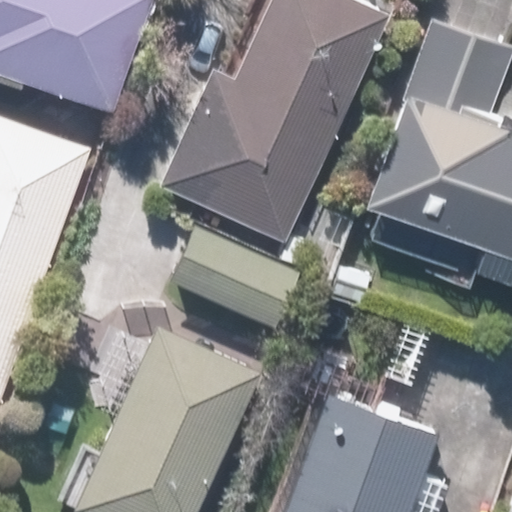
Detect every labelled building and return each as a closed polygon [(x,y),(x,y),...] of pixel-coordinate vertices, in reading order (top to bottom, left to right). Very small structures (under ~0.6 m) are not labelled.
[(0,0),(0,72),(93,103),(126,0),(0,0)] [(255,0),(218,84),(196,74),(148,182),(269,236),(369,9),(348,0),(255,0)] [(459,282),(473,245),(511,258),(511,143),(491,136),(498,119),(474,110),(497,47),(420,19),(389,104),(380,100),(344,197),(371,207),(357,244),(459,282)] [(0,120),(0,351),(74,147),(0,120)] [(180,222),(156,274),(260,323),(284,271),(180,222)] [(58,507),(68,511),(181,511),(250,371),(148,321),(58,507)] [(261,511),(387,511),(418,430),(307,388),(261,511)] [(511,511),(511,451),(491,511),(511,511)]
